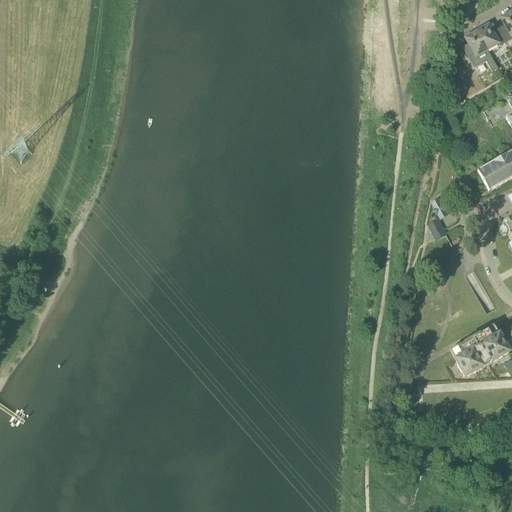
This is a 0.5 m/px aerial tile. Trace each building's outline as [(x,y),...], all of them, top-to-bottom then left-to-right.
[(504,17),(501,19),(506,30),(500,33),(503,38),(506,44),(509,49),(511,47),(511,12),(511,13),(510,12),(504,16),(504,17)] [(497,42),(488,26),(484,28),(483,27),(477,31),(478,32),(476,33),(487,51),(498,44),(500,47),(506,44),(503,38),(497,42)] [(465,39),(474,55),(475,57),(487,51),(476,33),(475,33),(475,32),(468,36),(469,37),(465,39)] [(511,110),(511,116),(506,120),(511,130),(511,153),(478,174),(488,193),(511,179),(511,180),(511,179),(511,94),(505,99),(508,103),(511,110)] [(446,217),(438,202),(432,205),(434,209),(433,213),(432,213),(434,216),(438,216),(440,220),(446,217)] [(511,220),(510,221),(510,220),(509,221),(509,222),(504,225),(503,224),(502,225),(502,226),(501,226),(502,227),(503,227),(511,242),(511,220)] [(487,330),(482,333),(482,334),(472,340),(487,367),(509,354),(506,349),(507,348),(503,340),(501,341),(494,328),(487,331),(487,330)] [(465,379),(487,367),(472,340),(461,345),(456,348),(457,349),(450,353),(458,366),(456,367),(461,375),(462,374),(465,379)]
